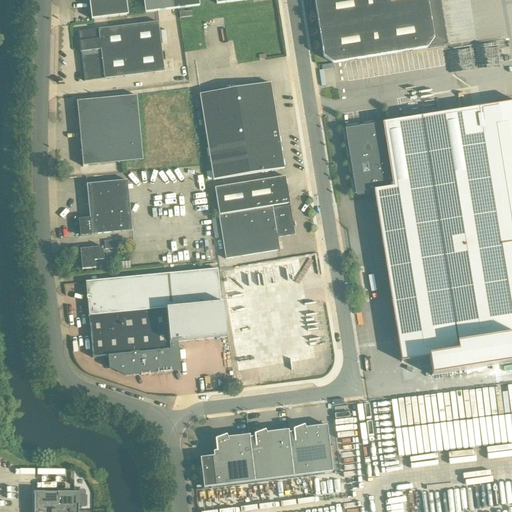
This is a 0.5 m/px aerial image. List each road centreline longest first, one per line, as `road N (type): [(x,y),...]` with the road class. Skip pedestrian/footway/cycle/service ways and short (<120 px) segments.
road 1 (unclassified): [(170,422),(330,393),(348,380),(293,0)]
road 2 (unclassified): [(170,422),(70,382),(57,360),(37,194),(42,0)]
road 3 (unknown): [(305,79),(511,53)]
road 4 (unknown): [(511,82),(311,115)]
road 5 (unknown): [(376,511),(377,486),(389,474),(511,458)]
road 6 (unknown): [(348,380),(404,385),(511,376)]
